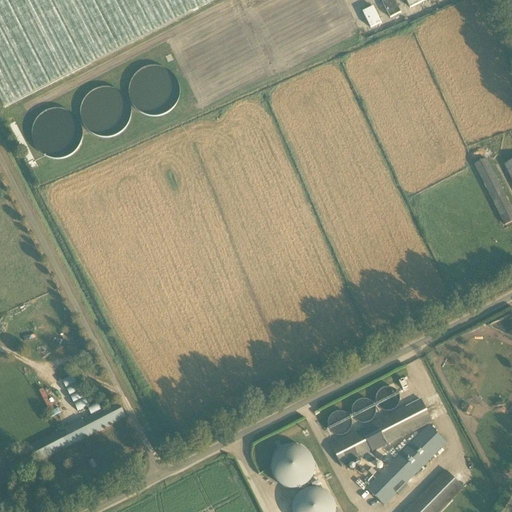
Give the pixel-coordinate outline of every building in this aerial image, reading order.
[(0,0),(0,109),(1,112),(90,64),(204,6),(205,7),(218,0),(0,0)] [(364,0),(371,13),(399,0),(364,0)] [(173,97),(174,93),(173,88),(172,84),(170,80),(167,77),(164,74),(160,72),(156,71),(151,71),(146,72),(142,73),(139,75),(136,78),(134,81),(131,85),(130,90),(130,93),(131,97),(132,101),(134,104),(137,108),(140,111),(144,113),(148,114),(153,114),(157,114),(162,112),(165,110),(168,108),(170,105),(172,101),(173,97)] [(86,125),(90,129),(95,132),(101,134),(106,134),(112,132),(117,130),(122,125),(124,120),(126,114),(126,112),(125,106),(123,101),(119,96),(114,92),(109,90),(103,90),(97,91),(92,93),(87,97),(84,102),(82,108),(82,114),(83,120),(86,125)] [(87,140),(87,135),(87,131),(85,126),(83,123),(80,118),(76,115),(72,113),(67,111),(62,111),(57,112),(53,113),(49,115),(45,119),(42,123),(40,127),(39,131),(38,136),(39,141),(41,146),(43,150),(46,153),(49,156),(54,158),(59,159),(63,160),(68,159),(72,158),(76,156),(80,152),(83,148),(85,145),(87,140)] [(474,165),(501,217),(505,226),(511,222),(511,210),(486,159),(474,165)] [(64,341),(54,336),(50,343),(60,348),(64,341)] [(66,380),(75,410),(86,407),(76,376),(66,380)] [(60,413),(58,408),(54,410),(44,388),(40,391),(52,417),(60,413)] [(378,402),(382,402),(382,409),(390,409),(390,398),(395,398),(395,390),(378,390),(378,402)] [(437,415),(446,412),(442,397),(432,400),(437,415)] [(343,469),(433,423),(421,400),(331,446),(343,469)] [(37,463),(126,417),(118,403),(29,449),(30,451),(24,453),(30,464),(36,461),(37,463)] [(385,506),(446,444),(429,426),(367,488),(385,506)] [(281,450),(280,452),(278,453),(277,454),(276,456),(275,457),(274,459),(273,460),(273,462),(272,464),(272,466),(272,467),(272,469),(272,471),(272,473),(273,475),(273,476),(274,478),(275,480),(276,481),(277,483),(278,484),(280,485),(281,486),(283,487),(284,488),(286,489),(288,489),(290,490),(292,490),(293,490),(295,490),(297,490),(299,489),(301,489),(302,488),(304,487),(305,486),(307,485),(308,484),(310,482),(311,481),(312,480),(313,478),(313,476),(314,475),(314,473),(315,471),(315,469),(315,467),(315,465),(314,464),(314,462),(313,460),(312,458),(312,457),(310,455),(309,454),(308,453),(307,451),(305,450),(304,449),(302,449),(300,448),(299,447),(297,447),(295,447),(293,447),(291,447),(289,447),(288,447),(286,448),(284,449),(283,449),(281,450)] [(440,511),(464,489),(446,471),(406,511),(440,511)] [(306,490),(304,491),(303,492),(301,493),(300,494),(298,495),(297,497),(296,498),(295,500),(294,501),(294,503),(293,505),(293,507),(292,509),(292,510),(292,511),(335,511),(335,510),(335,508),(335,507),(335,505),(334,503),(334,501),(333,500),(332,498),(331,497),(329,495),(328,494),(327,493),(325,492),(324,491),(322,490),(320,490),(318,489),(317,489),(315,489),(313,489),(311,489),(309,489),(308,490),(306,490)]
